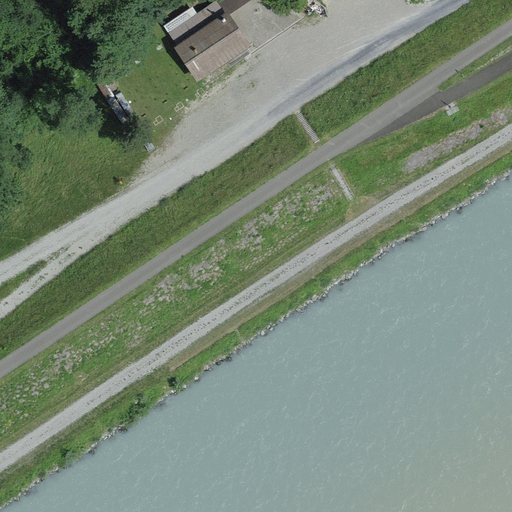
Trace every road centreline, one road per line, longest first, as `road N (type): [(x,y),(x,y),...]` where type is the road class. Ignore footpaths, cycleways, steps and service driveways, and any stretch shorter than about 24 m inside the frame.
road 1 (track): [(0,464),(511,128)]
road 2 (track): [(455,0),(0,284)]
road 3 (track): [(387,114),(0,370)]
road 4 (track): [(0,310),(172,175)]
road 5 (track): [(511,29),(387,114)]
road 6 (track): [(387,114),(430,106),(511,61)]
